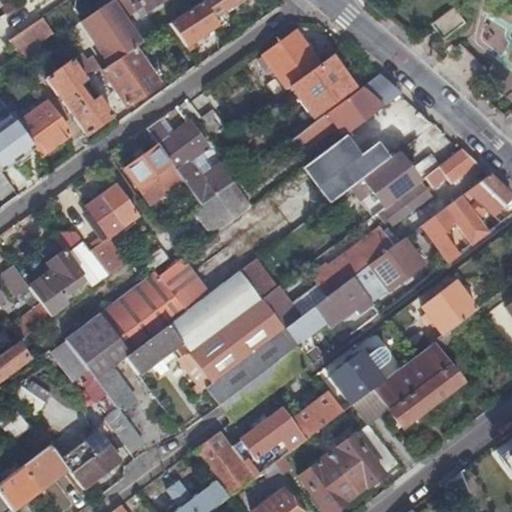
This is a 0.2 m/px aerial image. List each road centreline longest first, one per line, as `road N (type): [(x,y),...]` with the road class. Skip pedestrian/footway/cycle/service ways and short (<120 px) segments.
road 1 (residential): [(0,220),(303,0)]
road 2 (residential): [(511,218),(305,373)]
road 3 (residential): [(511,165),(329,0)]
road 4 (residential): [(511,410),(382,511)]
road 5 (residential): [(225,413),(95,511)]
